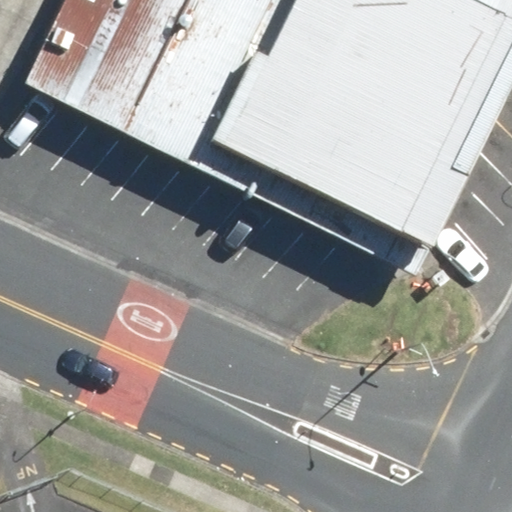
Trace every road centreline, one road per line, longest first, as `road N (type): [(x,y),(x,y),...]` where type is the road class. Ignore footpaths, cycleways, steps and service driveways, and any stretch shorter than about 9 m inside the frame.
road 1 (tertiary): [(242,365),(344,380),(511,455)]
road 2 (tertiary): [(0,261),(242,365)]
road 3 (tertiary): [(376,511),(300,475),(242,365)]
